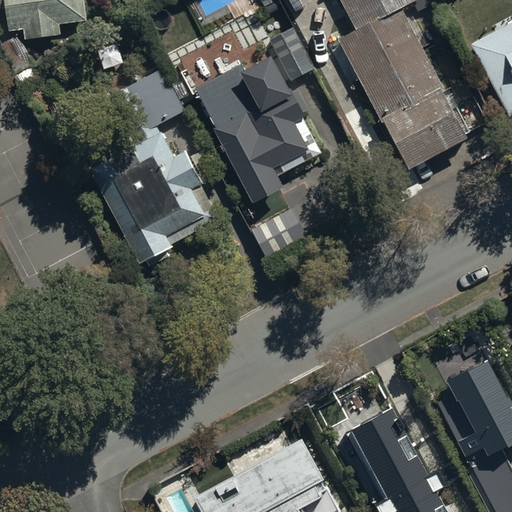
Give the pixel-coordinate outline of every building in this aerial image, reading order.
[(0,0),(0,4),(6,4),(9,26),(24,24),(25,35),(59,30),(58,20),(86,16),(83,0),(0,0)] [(444,90),(400,5),(410,0),(341,0),(355,27),(339,35),(405,163),(488,120),(466,79),(444,90)] [(275,36),(271,38),(291,77),(311,67),(283,15),(268,23),(275,36)] [(511,111),(511,20),(471,42),(509,114),(511,111)] [(272,46),(195,84),(252,197),(282,181),(277,171),(320,149),(301,112),(304,110),(272,46)] [(90,164),(139,257),(146,254),(149,261),(169,250),(166,244),(219,215),(200,179),(202,178),(185,146),(174,152),(158,121),(184,107),(163,66),(111,93),(136,140),(90,164)] [(267,255),(306,233),(291,206),(252,227),(267,255)] [(454,390),(438,399),(495,511),(511,511),(511,459),(505,447),(511,443),(511,397),(489,351),(446,373),(454,390)] [(449,511),(393,404),(344,430),(387,511),(449,511)] [(234,453),(240,463),(192,489),(204,511),(333,511),(339,509),(320,474),(324,472),(301,430),(281,441),(276,431),(234,453)]
